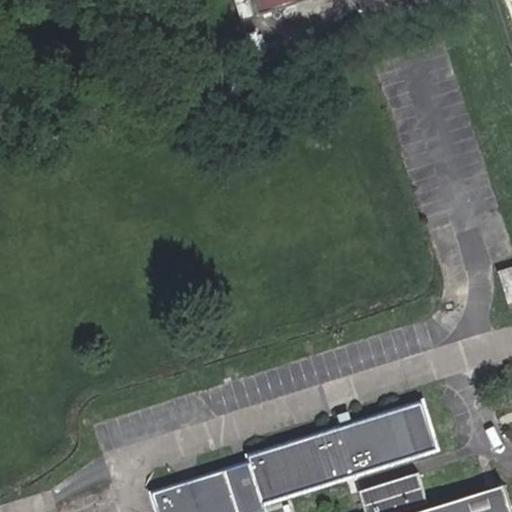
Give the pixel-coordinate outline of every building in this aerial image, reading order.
[(254,0),(259,14),(309,0),(254,0)] [(267,179),(237,188),(246,216),(276,207),(267,179)] [(508,303),(511,301),(511,266),(498,271),(508,303)] [(347,292),(355,317),(382,308),(375,284),(347,292)] [(510,511),(503,486),(417,511),(265,511),(263,503),(435,448),(420,402),(249,455),(251,462),(153,493),(158,511),(510,511)] [(366,511),(396,511),(426,503),(417,475),(360,492),(366,511)]
